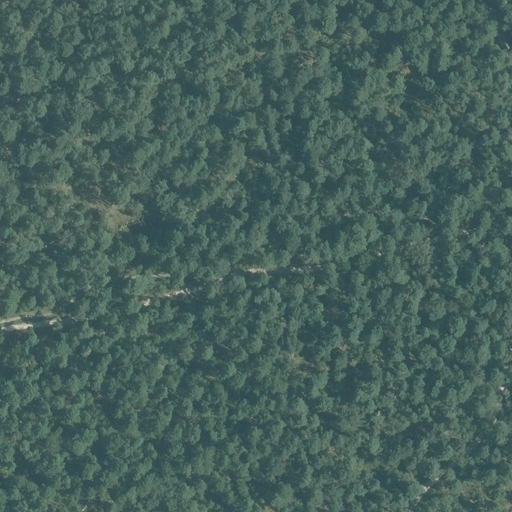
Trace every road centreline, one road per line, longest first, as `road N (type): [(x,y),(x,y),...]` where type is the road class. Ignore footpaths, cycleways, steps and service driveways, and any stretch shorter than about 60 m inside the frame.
road 1 (track): [(511,220),(0,331)]
road 2 (track): [(408,511),(485,430),(511,342)]
